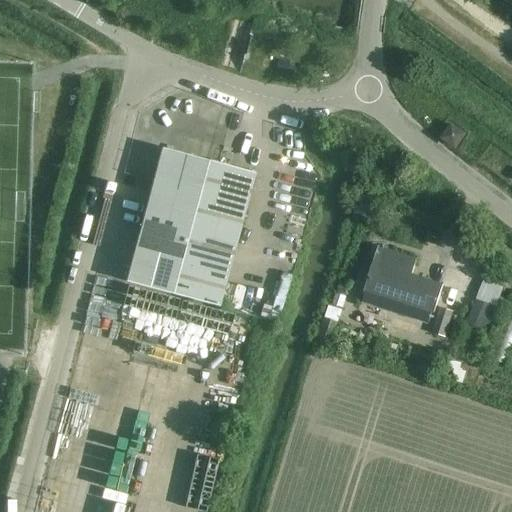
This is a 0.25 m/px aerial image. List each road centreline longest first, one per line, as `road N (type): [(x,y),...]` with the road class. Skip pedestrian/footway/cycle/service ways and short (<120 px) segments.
road 1 (unclassified): [(18,511),(142,50)]
road 2 (unclassified): [(368,94),(294,104),(191,78),(142,50)]
road 3 (tertiary): [(511,214),(368,94)]
